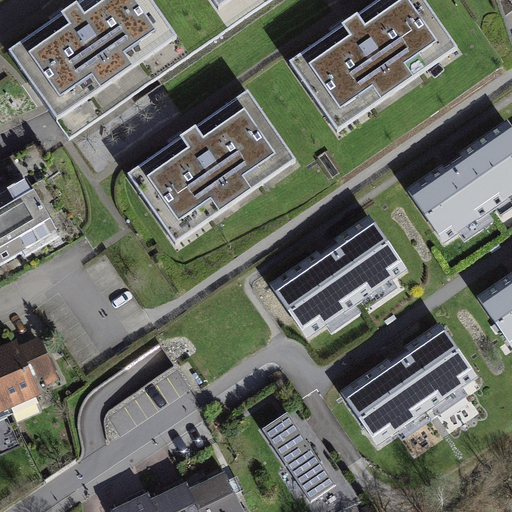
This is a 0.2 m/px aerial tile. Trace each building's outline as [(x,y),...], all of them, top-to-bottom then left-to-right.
[(151,0),(84,0),(8,53),(58,124),(179,40),(151,0)] [(213,0),(222,11),(237,0),(213,0)] [(423,0),(383,0),(290,65),(340,136),(460,53),(423,0)] [(251,94),(130,179),(178,249),(300,164),(251,94)] [(511,129),(410,198),(445,250),(511,204),(511,129)] [(27,180),(0,195),(0,271),(60,237),(27,180)] [(373,220),(270,291),(308,346),(411,275),(373,220)] [(511,282),(480,304),(511,350),(511,282)] [(442,327),(341,397),(378,451),(479,381),(442,327)] [(17,346),(0,353),(0,384),(13,414),(43,401),(36,385),(46,381),(49,390),(61,385),(42,342),(20,352),(17,346)] [(0,384),(0,419),(13,414),(0,384)] [(301,408),(261,429),(315,511),(350,489),(301,408)] [(248,511),(229,472),(191,491),(201,511),(248,511)] [(188,483),(151,501),(156,511),(201,511),(191,491),(188,483)] [(148,493),(113,510),(113,511),(156,511),(151,501),(148,493)]
